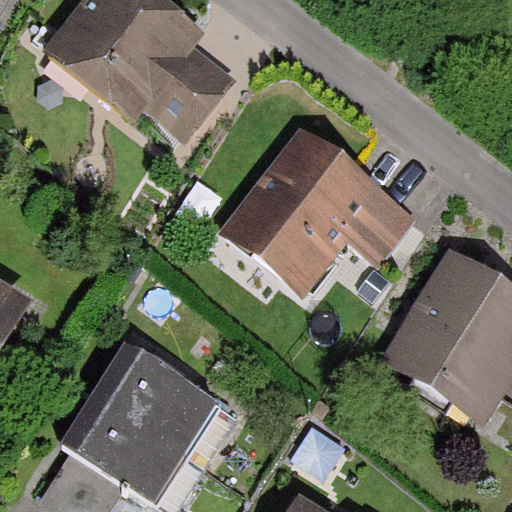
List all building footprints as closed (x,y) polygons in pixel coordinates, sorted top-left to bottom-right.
[(197,43),(140,0),(107,0),(58,66),(122,114),(131,102),(183,140),(220,90),(183,62),(197,43)] [(400,230),(297,155),(229,247),(295,296),(337,239),(373,266),(400,230)] [(511,314),(448,274),(392,363),(484,421),(505,387),(511,390),(511,314)] [(0,354),(12,334),(0,327),(0,354)] [(212,422),(123,368),(70,454),(158,509),(212,422)]
